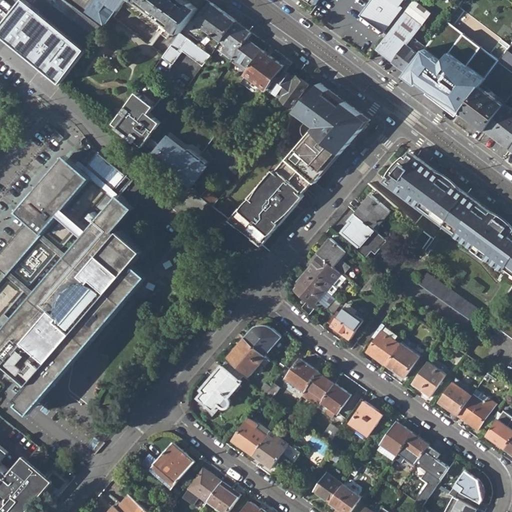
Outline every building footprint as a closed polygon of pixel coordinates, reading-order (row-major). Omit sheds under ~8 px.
[(85,51),(22,0),(0,27),(0,35),(59,83),(85,51)] [(67,0),(83,12),(91,1),(91,0),(67,0)] [(124,0),(91,0),(91,1),(83,12),(104,27),(105,26),(113,16),(122,4),(124,0)] [(175,27),(181,32),(200,8),(189,0),(124,0),(122,4),(167,37),(175,27)] [(370,0),(361,13),(384,30),(402,7),(400,6),(404,0),(370,0)] [(212,1),(198,21),(207,28),(222,9),(212,1)] [(430,17),(411,4),(389,34),(407,48),(409,45),(430,17)] [(222,9),(207,28),(223,40),(237,20),(222,9)] [(105,26),(157,65),(165,55),(113,16),(105,26)] [(446,19),(408,72),(462,112),(499,61),(446,19)] [(223,40),(239,52),(249,38),(253,32),(237,20),(223,40)] [(181,32),(172,44),(179,49),(188,37),(181,32)] [(389,34),(377,49),(395,63),(407,48),(389,34)] [(232,60),(248,72),(264,50),(249,38),(239,52),(232,60)] [(395,63),(408,72),(413,64),(421,54),(409,45),(407,48),(395,63)] [(501,61),(511,68),(511,51),(509,49),(501,61)] [(247,73),(267,88),(284,65),(264,50),(248,72),(247,73)] [(462,112),(486,129),(505,103),(511,93),(511,71),(499,61),(469,102),(462,112)] [(273,90),(294,105),(310,84),(299,76),(297,78),(287,70),(273,90)] [(310,114),(307,118),(316,125),(289,158),(290,159),(313,180),(317,183),(370,119),(320,82),(299,106),(310,114)] [(124,110),(116,121),(133,135),(146,145),(164,120),(151,111),(163,95),(152,86),(145,95),(138,90),(128,105),(133,108),(129,113),(124,110)] [(14,124),(26,110),(17,103),(6,118),(14,124)] [(511,108),(505,103),(486,129),(510,148),(511,144),(511,108)] [(190,150),(170,136),(156,153),(179,171),(182,168),(186,172),(195,183),(209,165),(207,164),(209,160),(192,147),(190,150)] [(404,196),(505,270),(507,268),(511,271),(511,224),(410,149),(384,180),(385,181),(404,196)] [(89,166),(116,189),(128,175),(101,152),(89,166)] [(67,153),(18,210),(29,219),(78,163),(67,153)] [(269,180),(261,188),(260,188),(258,190),(259,192),(254,198),(253,197),(248,201),(243,208),(243,210),(234,221),(262,245),(270,235),(272,235),(277,230),(281,223),(286,217),(288,216),(288,214),(296,205),(297,206),(306,196),(302,193),(304,191),(305,192),(306,192),(307,190),(306,188),(313,180),(290,159),(283,168),(282,167),(280,168),(280,169),(281,170),(279,172),(276,169),(268,179),(269,180)] [(29,219),(0,253),(0,337),(11,325),(25,337),(13,350),(55,387),(69,337),(73,337),(72,345),(84,348),(87,341),(91,345),(127,302),(137,289),(139,286),(141,284),(142,280),(142,278),(142,276),(142,274),(141,272),(140,270),(138,268),(137,267),(134,265),(147,249),(123,229),(122,231),(119,228),(117,227),(127,217),(128,215),(129,214),(129,212),(130,211),(130,208),(130,206),(130,204),(129,202),(128,199),(116,189),(89,166),(83,161),(82,162),(80,160),(78,163),(29,219)] [(201,196),(214,206),(220,200),(207,189),(201,196)] [(359,213),(376,227),(377,229),(394,209),(392,207),(395,204),(379,189),(359,213)] [(225,199),(233,206),(236,203),(228,196),(225,199)] [(130,206),(130,208),(130,211),(129,212),(129,214),(128,215),(127,217),(117,227),(119,228),(138,206),(131,199),(129,202),(130,204),(130,206)] [(390,239),(377,229),(376,227),(359,213),(353,220),(354,220),(348,228),(348,232),(363,245),(360,248),(369,256),(375,249),(379,252),(390,239)] [(175,236),(149,214),(146,217),(172,239),(175,236)] [(345,272),(347,274),(354,266),(346,259),(352,253),(334,237),(321,252),(340,268),(345,272)] [(330,289),(345,272),(340,268),(321,252),(314,261),(316,263),(309,271),(330,289)] [(362,287),(363,288),(375,286),(390,274),(378,264),(370,272),(374,275),(362,287)] [(142,274),(142,276),(142,278),(142,280),(141,284),(139,286),(137,289),(127,302),(151,275),(146,271),(139,265),(137,267),(138,268),(140,270),(141,272),(142,274)] [(298,288),(317,304),(330,289),(309,271),(300,283),(301,284),(298,288)] [(421,283),(471,318),(479,307),(429,272),(421,283)] [(330,305),(337,310),(344,300),(337,295),(330,305)] [(333,325),(351,338),(364,319),(346,306),(333,325)] [(511,317),(502,329),(511,336),(511,317)] [(0,337),(0,339),(13,350),(25,337),(11,325),(0,337)] [(247,337),(268,356),(284,337),(270,326),(263,325),(255,328),(247,337)] [(387,363),(401,343),(383,329),(369,351),(387,363)] [(69,337),(55,387),(91,345),(87,341),(84,348),(72,345),(73,337),(69,337)] [(231,356),(252,375),(269,357),(268,356),(247,337),(231,356)] [(13,350),(0,339),(0,355),(5,361),(9,358),(11,361),(8,363),(32,383),(19,398),(22,401),(20,404),(32,414),(55,387),(13,350)] [(387,363),(405,376),(419,355),(402,342),(401,343),(387,363)] [(287,378),(305,391),(309,386),(320,371),(301,358),(287,378)] [(413,382),(432,395),(447,373),(428,360),(413,382)] [(218,410),(223,404),(223,405),(228,406),(232,404),(233,399),(231,396),(243,382),(223,364),(214,375),(216,377),(201,395),(218,410)] [(316,399),(322,403),(337,383),(320,371),(309,386),(320,393),(316,399)] [(458,414),(473,393),(470,392),(473,388),(456,377),(440,401),(458,414)] [(24,391),(28,386),(23,382),(19,387),(24,391)] [(320,407),(333,416),(337,411),(340,413),(352,394),(337,383),(322,403),(320,407)] [(266,395),(273,399),(281,388),(275,384),(266,395)] [(458,414),(478,428),(497,402),(488,395),(485,400),(473,392),(473,393),(458,414)] [(352,422),(369,435),(385,414),(367,402),(352,422)] [(494,415),(499,418),(504,422),(507,417),(498,410),(494,415)] [(254,454),(270,432),(251,417),(235,440),(254,454)] [(487,435),(505,447),(511,437),(511,427),(504,422),(499,418),(487,435)] [(383,442),(399,454),(403,448),(405,446),(415,432),(399,421),(383,442)] [(323,435),(332,441),(341,428),(332,422),(323,435)] [(270,432),(254,454),(273,467),(282,454),(286,449),(289,451),(286,456),(287,457),(295,446),(272,429),(270,432)] [(415,432),(405,446),(411,451),(406,460),(415,466),(431,444),(415,432)] [(39,445),(26,460),(40,472),(50,459),(53,456),(39,445)] [(26,460),(22,465),(15,473),(0,461),(7,452),(0,446),(0,511),(34,511),(36,509),(29,504),(37,495),(51,479),(47,476),(57,465),(50,459),(40,472),(26,460)] [(295,446),(287,457),(294,462),(302,451),(295,446)] [(145,465),(173,490),(197,463),(179,447),(163,466),(153,456),(145,465)] [(407,451),(403,448),(399,454),(398,456),(402,458),(407,451)] [(22,465),(7,452),(0,461),(15,473),(22,465)] [(191,490),(209,503),(210,502),(224,483),(206,470),(191,490)] [(479,507),(484,498),(484,497),(485,491),(483,483),(481,479),(468,470),(456,485),(460,489),(456,495),(460,497),(479,507)] [(344,484),(327,472),(315,491),(331,502),(344,484)] [(224,483),(210,502),(223,511),(231,511),(243,496),(224,483)] [(352,511),(363,497),(344,484),(331,502),(339,508),(336,511),(352,511)] [(454,494),(445,511),(476,511),(479,507),(460,497),(456,495),(454,494)] [(116,506),(110,511),(150,511),(131,495),(118,508),(116,506)] [(265,511),(253,503),(246,511),(265,511)]
